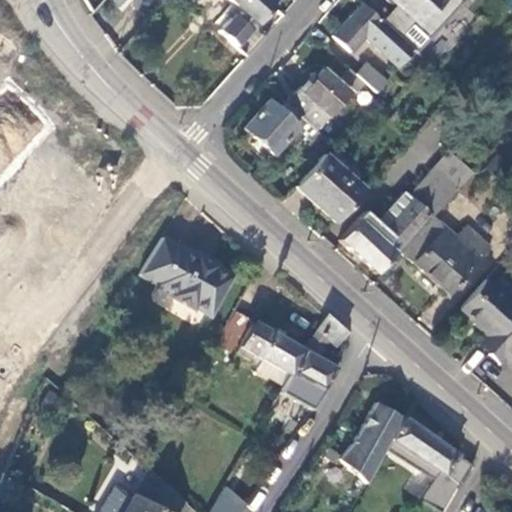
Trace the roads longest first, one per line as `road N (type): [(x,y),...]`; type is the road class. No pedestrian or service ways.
road 1 (residential): [(176,150),(14,370)]
road 2 (tertiary): [(176,150),(377,326)]
road 3 (residential): [(377,326),(255,511)]
road 4 (residential): [(176,150),(316,0)]
road 5 (tertiary): [(45,0),(99,71),(176,150)]
road 6 (tertiary): [(377,326),(511,449)]
